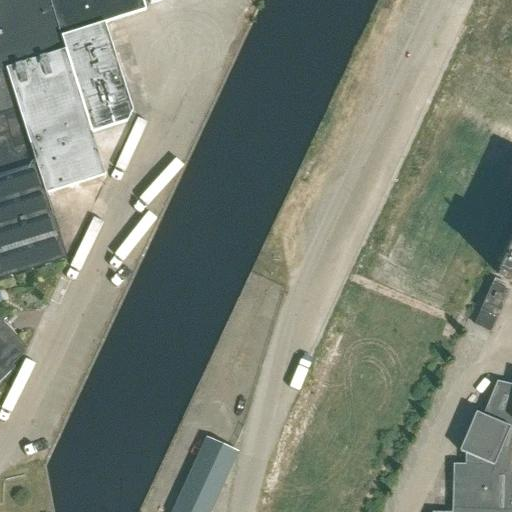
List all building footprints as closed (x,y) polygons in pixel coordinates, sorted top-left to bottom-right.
[(0,0),(0,380),(12,369),(7,364),(17,355),(19,352),(20,350),(18,346),(17,344),(11,337),(12,336),(0,322),(0,279),(64,260),(44,195),(104,176),(91,134),(126,122),(131,112),(103,24),(144,11),(140,0),(0,0)] [(511,244),(498,275),(511,281),(511,244)] [(490,333),(509,292),(503,289),(505,285),(495,280),(474,325),(490,333)] [(453,464),(451,511),(511,511),(511,386),(497,383),(482,417),(475,414),(459,452),(465,455),(464,466),(453,464)] [(209,511),(236,454),(206,441),(172,511),(209,511)]
